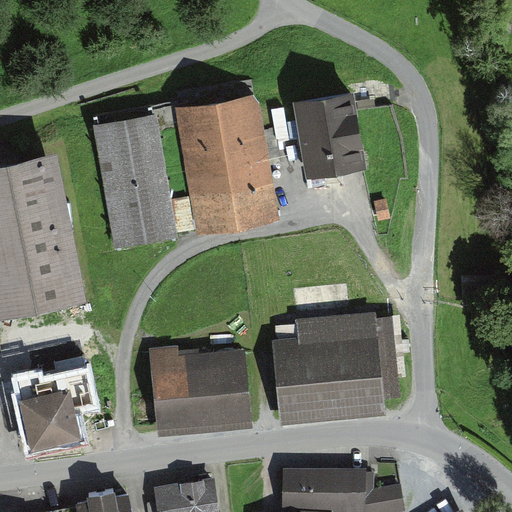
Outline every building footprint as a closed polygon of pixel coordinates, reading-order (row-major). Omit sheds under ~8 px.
[(353,90),(299,99),(309,168),(365,161),(353,90)] [(265,93),(181,107),(201,225),(277,212),(268,162),(281,159),(275,124),(270,125),(265,93)] [(298,111),(277,113),(281,141),(301,139),(298,111)] [(176,229),(157,113),(97,123),(117,239),(176,229)] [(0,164),(0,304),(72,291),(47,156),(0,164)] [(190,192),(174,195),(179,226),(195,224),(190,192)] [(279,348),(283,401),(383,394),(379,339),(312,344),(310,317),(281,319),(283,348),(279,348)] [(151,345),(157,420),(252,411),(246,345),(179,351),(179,343),(151,345)] [(24,392),(32,437),(79,428),(69,371),(38,377),(40,389),(24,392)] [(150,499),(151,511),(219,511),(215,473),(208,474),(207,468),(194,469),(195,477),(158,481),(160,498),(150,499)] [(394,511),(406,510),(402,484),(375,487),(375,473),(366,473),(366,468),(284,468),(284,501),(284,511),(394,511)] [(68,511),(132,511),(128,490),(114,493),(113,484),(89,488),(91,495),(81,497),(82,502),(68,505),(68,511)]
